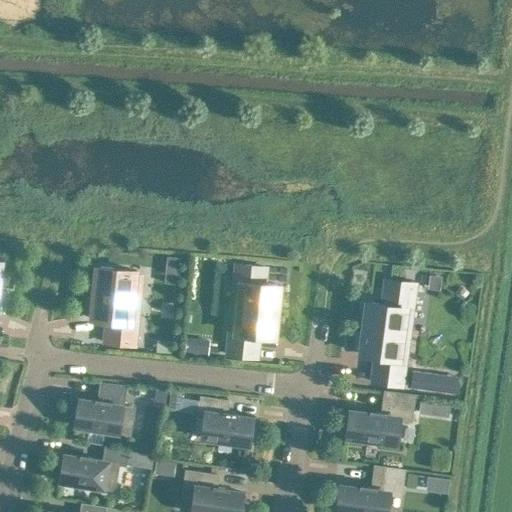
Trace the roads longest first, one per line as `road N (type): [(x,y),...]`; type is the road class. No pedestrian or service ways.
road 1 (track): [(511,103),(493,228),(471,245),(345,246),(319,327)]
road 2 (residential): [(42,356),(306,381)]
road 3 (residential): [(42,356),(0,511)]
road 4 (residential): [(306,381),(287,511)]
